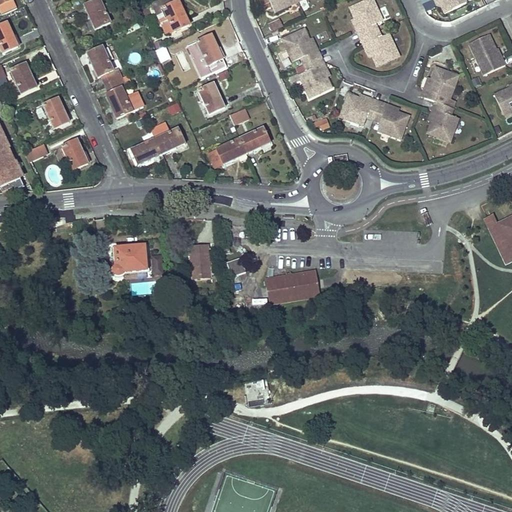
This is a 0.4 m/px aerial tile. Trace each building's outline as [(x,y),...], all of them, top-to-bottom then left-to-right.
[(176,0),(158,0),(151,3),(155,13),(178,2),(176,0)] [(297,3),(296,0),(268,0),(275,13),(297,3)] [(373,0),(363,0),(349,7),(354,18),(363,38),(378,31),(375,24),(383,20),(373,0)] [(464,0),(432,0),(435,6),(440,5),(444,14),(466,4),(464,0)] [(84,7),(90,22),(94,20),(98,30),(110,24),(106,16),(102,8),(99,1),(84,7)] [(178,2),(155,13),(165,35),(172,31),(173,33),(186,27),(181,17),(184,15),(178,2)] [(110,4),(102,8),(106,16),(113,13),(110,4)] [(146,10),(141,12),(144,20),(149,18),(146,10)] [(354,18),(351,20),(360,39),(363,38),(354,18)] [(280,19),(269,24),(273,32),(284,28),(280,19)] [(0,27),(0,50),(2,55),(18,48),(8,25),(0,27)] [(299,59),(302,66),(317,59),(308,39),(303,28),(282,37),(293,62),(299,59)] [(378,31),(363,38),(372,56),(377,67),(399,57),(388,33),(381,37),(378,31)] [(200,54),(207,67),(222,61),(211,36),(195,43),(195,44),(188,47),(193,58),(200,54)] [(488,36),(482,38),(497,69),(505,66),(501,58),(499,59),(495,51),(488,36)] [(312,38),(308,39),(317,59),(321,58),(312,38)] [(363,38),(360,39),(369,58),(372,56),(363,38)] [(497,69),(482,38),(469,45),(483,76),(497,69)] [(162,41),(155,44),(158,51),(164,48),(162,41)] [(86,56),(93,71),(96,70),(100,79),(101,78),(105,87),(121,80),(117,71),(113,73),(102,48),(86,56)] [(321,58),(317,59),(326,78),(329,76),(321,58)] [(317,59),(302,66),(305,72),(299,75),(309,98),(331,88),(326,78),(317,59)] [(222,61),(207,67),(209,74),(224,67),(222,61)] [(26,65),(10,72),(21,96),(37,89),(26,65)] [(428,79),(421,98),(435,103),(439,104),(441,97),(450,100),(458,77),(435,68),(431,80),(428,79)] [(220,84),(231,78),(227,71),(216,76),(220,84)] [(121,80),(105,87),(109,96),(105,98),(112,113),(115,111),(119,120),(125,118),(129,115),(132,114),(131,113),(124,98),(121,91),(124,89),(124,88),(130,85),(126,77),(121,80)] [(213,85),(197,93),(208,116),(223,109),(213,85)] [(511,111),(511,99),(507,89),(495,95),(504,115),(511,111)] [(133,94),(124,98),(131,113),(140,109),(133,94)] [(378,106),(358,99),(347,95),(339,118),(362,127),(365,119),(372,122),(378,106)] [(360,95),(358,99),(378,106),(379,102),(360,95)] [(58,100),(43,107),(53,131),(68,124),(58,100)] [(379,102),(378,106),(397,113),(398,110),(379,102)] [(177,103),(169,107),(172,114),(181,111),(177,103)] [(427,135),(450,143),(458,120),(451,117),(453,109),(439,104),(435,103),(428,121),(431,123),(427,135)] [(378,106),(372,122),(378,125),(376,131),(401,140),(409,117),(397,113),(378,106)] [(243,111),(229,117),(233,128),(248,121),(243,111)] [(129,115),(125,118),(128,126),(133,124),(129,115)] [(330,128),(326,119),(313,124),(315,129),(320,128),(321,131),(330,128)] [(152,131),(156,140),(169,134),(165,125),(152,131)] [(156,140),(154,141),(160,154),(161,157),(175,150),(174,148),(183,144),(177,130),(169,134),(156,140)] [(262,130),(239,140),(245,153),(246,156),(260,149),(259,146),(267,142),(262,130)] [(0,190),(2,190),(4,194),(14,189),(16,193),(26,188),(15,164),(17,163),(10,151),(9,151),(0,132),(0,190)] [(238,160),(236,157),(245,153),(239,140),(216,151),(223,166),(238,160)] [(152,161),(151,158),(160,154),(154,141),(130,152),(137,168),(152,161)] [(76,142),(61,149),(72,172),(87,165),(76,142)] [(43,146),(24,155),(28,164),(47,155),(43,146)] [(160,154),(151,158),(152,161),(154,165),(162,161),(160,158),(161,157),(160,154)] [(493,214),(483,219),(505,265),(511,262),(511,217),(497,224),(493,214)] [(206,246),(188,248),(192,280),(209,278),(206,246)] [(113,268),(112,270),(112,272),(113,274),(114,275),(116,276),(117,276),(119,276),(121,275),(122,273),(146,270),(143,247),(114,249),(116,266),(114,267),(113,268)] [(151,273),(160,274),(162,257),(153,256),(151,273)] [(240,259),(226,263),(231,278),(245,273),(240,259)] [(315,271),(264,280),(269,306),(319,297),(315,271)] [(213,307),(215,330),(222,330),(219,306),(213,307)] [(268,402),(265,384),(245,387),(248,405),(268,402)]
